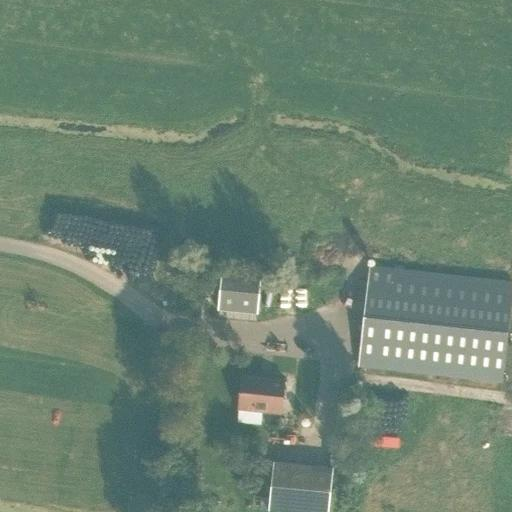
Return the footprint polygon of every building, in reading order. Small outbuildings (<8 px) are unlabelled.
[(511,294),(511,281),(368,266),(357,367),(502,383),(511,294)] [(221,268),(216,310),(256,315),(260,273),(221,268)] [(285,378),(241,374),(237,410),(281,415),(285,378)] [(355,422),(334,420),(330,466),(350,468),(355,422)] [(328,511),(333,467),(273,461),(268,511),(279,511),(328,511)]
